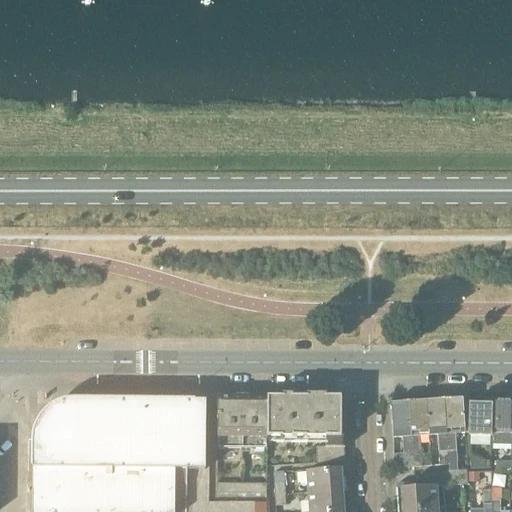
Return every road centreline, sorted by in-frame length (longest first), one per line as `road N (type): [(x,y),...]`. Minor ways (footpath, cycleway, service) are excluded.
road 1 (secondary): [(511,192),(0,192)]
road 2 (tertiary): [(0,362),(367,363)]
road 3 (residential): [(372,511),(367,363)]
road 4 (tertiary): [(367,363),(511,364)]
